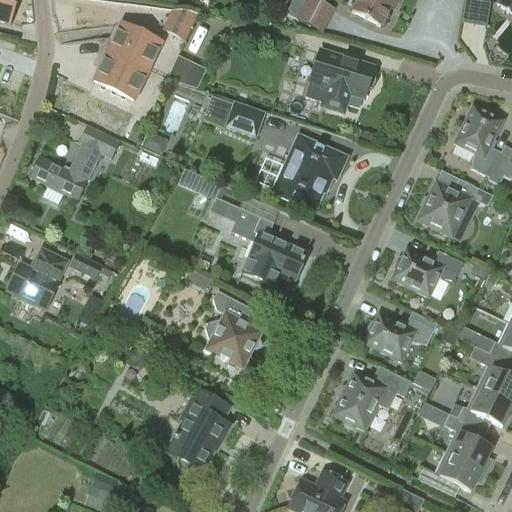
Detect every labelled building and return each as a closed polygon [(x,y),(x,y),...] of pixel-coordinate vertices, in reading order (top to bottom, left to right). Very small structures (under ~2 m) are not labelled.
[(16,0),(0,0),(0,22),(9,25),(16,0)] [(304,0),(294,22),(321,36),(334,11),(311,0),(304,0)] [(394,12),(400,0),(354,0),(351,7),(354,9),(351,15),(380,30),(390,10),(394,12)] [(511,0),(496,0),(494,3),(492,5),(511,21),(511,0)] [(170,12),(169,15),(160,33),(184,44),(198,16),(170,12)] [(161,45),(122,26),(108,55),(147,74),(161,45)] [(375,88),(375,84),(375,80),(371,79),(373,71),(347,62),(348,59),(347,58),(346,62),(319,54),(309,84),(310,85),(306,99),(305,100),(307,101),(307,100),(323,105),(322,109),(343,116),(349,97),(364,102),(367,94),(370,95),(373,92),(375,88)] [(134,104),(147,74),(108,55),(94,84),(134,104)] [(206,70),(177,57),(165,80),(197,90),(206,70)] [(174,94),(158,128),(173,135),(189,101),(174,94)] [(256,142),(265,115),(233,104),(232,107),(210,99),(203,119),(224,127),(223,131),(256,142)] [(501,156),(500,156),(489,151),(503,124),(495,120),(493,116),(484,111),(479,113),(472,109),(454,147),(473,156),(470,172),(488,181),(501,156)] [(77,147),(82,149),(70,175),(39,161),(30,180),(77,203),(100,157),(111,163),(120,144),(86,128),(77,147)] [(273,193),(279,196),(278,199),(293,206),(295,203),(315,212),(330,181),(337,184),(347,160),(332,153),(330,158),(302,145),(290,172),(284,169),(273,193)] [(511,153),(504,149),(500,156),(501,156),(488,181),(487,183),(499,189),(503,180),(510,183),(511,180),(511,153)] [(184,172),(179,188),(216,199),(221,182),(184,172)] [(442,174),(437,185),(435,184),(416,224),(452,241),(471,202),(487,210),(493,199),(442,174)] [(308,256),(269,239),(275,226),(216,199),(209,214),(233,225),(229,235),(255,246),(240,277),(274,292),(281,277),(296,284),(308,256)] [(432,265),(406,252),(402,259),(397,261),(393,271),(394,275),(391,283),(428,301),(438,281),(454,285),(463,267),(438,254),(432,265)] [(66,265),(42,253),(32,273),(20,267),(7,294),(21,301),(20,304),(32,310),(34,307),(45,313),(58,286),(57,285),(66,265)] [(110,274),(77,258),(70,271),(103,287),(110,274)] [(489,273),(476,266),(471,277),(479,281),(476,288),(481,290),(489,273)] [(211,285),(190,274),(184,285),(205,296),(211,285)] [(257,316),(218,294),(213,303),(216,313),(223,317),(219,324),(204,328),(209,343),(203,353),(213,359),(208,367),(210,372),(246,392),(253,379),(252,374),(245,370),(264,335),(254,330),(259,321),(257,316)] [(405,329),(378,316),(374,324),(370,325),(365,335),(367,340),(363,347),(401,365),(410,346),(426,349),(435,331),(410,319),(405,329)] [(511,328),(508,326),(497,347),(494,345),(489,357),(488,357),(510,368),(511,363),(511,328)] [(486,370),(476,391),(511,408),(511,379),(506,376),(510,368),(488,357),(489,357),(474,350),(469,361),(486,370)] [(411,386),(382,372),(375,386),(353,375),(345,391),(342,392),(338,399),(340,403),(332,418),(340,422),(342,427),(352,432),(356,430),(365,434),(377,408),(388,413),(396,397),(403,400),(411,386)] [(13,398),(0,390),(0,417),(1,419),(13,398)] [(457,422),(478,432),(483,423),(490,427),(491,425),(502,431),(511,409),(511,408),(476,391),(466,412),(463,410),(457,421),(457,422)] [(230,410),(196,392),(180,423),(183,424),(166,455),(178,462),(178,467),(179,472),(184,475),(189,473),(192,469),(199,473),(212,450),(214,451),(218,443),(221,445),(230,428),(222,424),(230,410)] [(455,435),(444,456),(486,476),(491,465),(486,462),(492,451),(481,446),(482,445),(474,441),(478,432),(457,422),(457,421),(449,417),(443,429),(455,435)] [(486,476),(444,456),(434,477),(423,471),(417,482),(447,497),(451,488),(459,492),(459,490),(470,495),(476,484),(481,487),(486,476)] [(342,511),(346,504),(340,502),(348,486),(322,474),(315,489),(301,482),(287,511),(288,511),(342,511)] [(373,498),(388,505),(393,494),(378,487),(373,498)] [(148,511),(123,503),(119,511),(148,511)]
